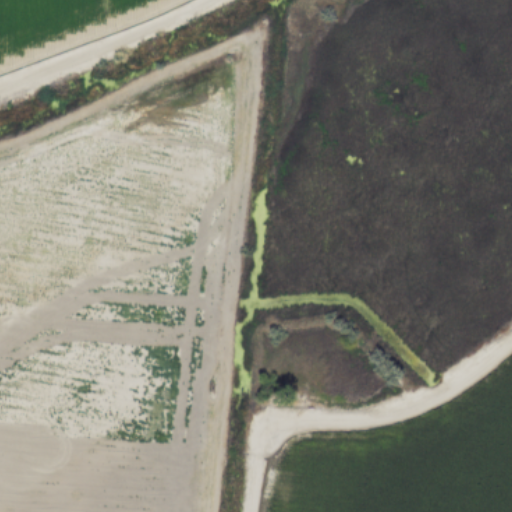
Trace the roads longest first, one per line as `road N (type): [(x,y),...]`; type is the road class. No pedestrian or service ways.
road 1 (track): [(249,511),(266,425),(381,423),(431,410),(475,391),(511,358)]
road 2 (track): [(0,83),(198,0)]
